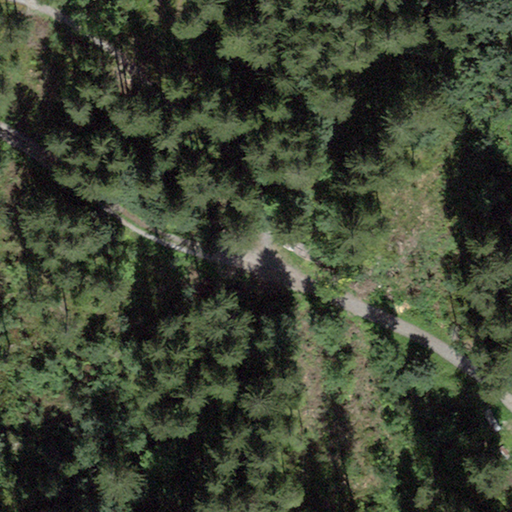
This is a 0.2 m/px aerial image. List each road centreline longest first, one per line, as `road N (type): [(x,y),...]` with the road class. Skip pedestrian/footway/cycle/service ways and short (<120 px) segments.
road 1 (track): [(268,269),(121,213),(0,129)]
road 2 (track): [(511,409),(436,347),(268,269)]
